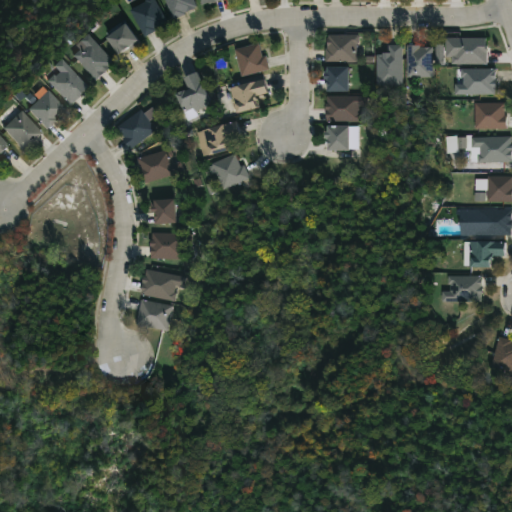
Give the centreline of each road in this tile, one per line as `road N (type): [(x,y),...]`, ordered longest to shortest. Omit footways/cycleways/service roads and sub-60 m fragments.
road 1 (residential): [(511,13),(464,23),(240,28),(188,50),(90,141),(2,206)]
road 2 (residential): [(90,141),(122,186),(132,229),(111,352)]
